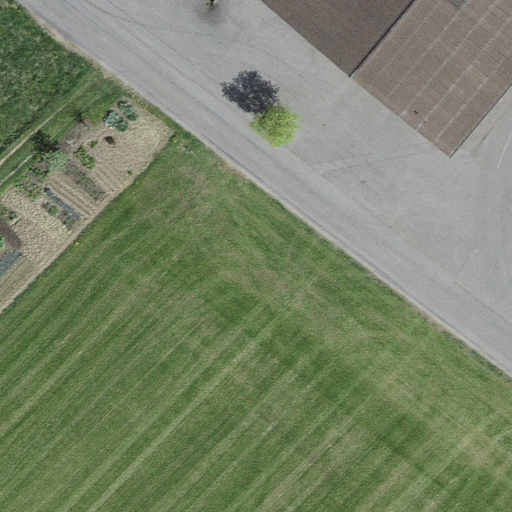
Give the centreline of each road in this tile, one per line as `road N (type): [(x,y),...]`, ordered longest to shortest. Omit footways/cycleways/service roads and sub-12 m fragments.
road 1 (tertiary): [(511,361),(47,0)]
road 2 (unknown): [(511,159),(413,284)]
